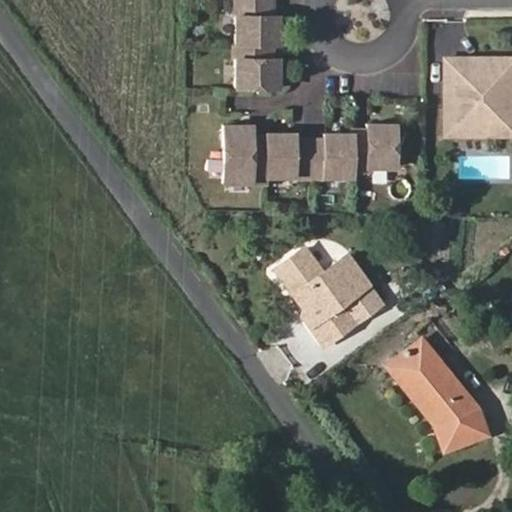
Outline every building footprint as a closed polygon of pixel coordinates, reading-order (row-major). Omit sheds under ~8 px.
[(271,13),(271,0),(235,0),(235,85),(278,85),(278,58),(278,56),(271,56),(271,42),(278,42),(278,13),(271,13)] [(471,70),(472,57),(444,56),(444,97),(450,97),(450,133),(495,134),(495,110),(511,109),(511,56),(480,56),(480,70),(471,70)] [(480,56),(472,57),(471,70),(480,70),(480,56)] [(495,134),(511,133),(511,109),(495,110),(495,134)] [(251,135),(251,123),(224,122),(225,179),(266,180),(266,175),(352,175),(352,165),(395,166),(395,122),(366,121),(366,128),(351,128),(351,131),(324,131),(324,138),(294,138),(294,131),(265,131),(265,135),(251,135)] [(325,234),(311,243),(323,262),(338,253),(325,234)] [(322,281),(304,255),(277,276),(295,302),(302,312),(303,314),(303,322),(324,352),(355,328),(342,310),(367,292),(346,263),(322,281)] [(355,328),(380,311),(367,292),(342,310),(355,328)] [(291,305),(298,315),(302,312),(295,302),(291,305)] [(434,353),(420,336),(413,342),(427,359),(434,353)] [(427,359),(413,342),(388,363),(436,423),(445,448),(487,432),(478,406),(434,353),(427,359)]
